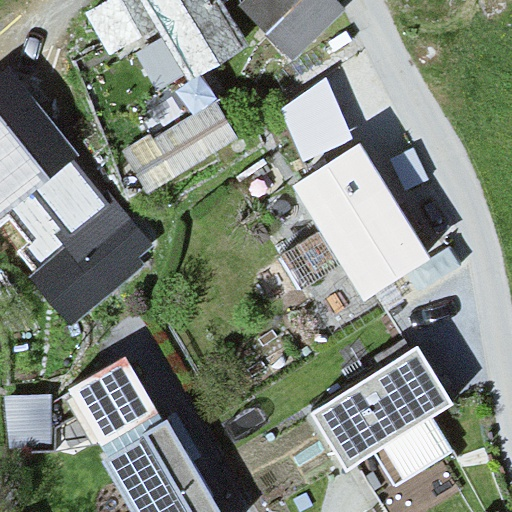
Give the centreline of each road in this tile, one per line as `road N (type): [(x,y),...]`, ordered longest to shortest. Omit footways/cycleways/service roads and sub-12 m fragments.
road 1 (unclassified): [(355,0),(453,175),(503,326),(511,385)]
road 2 (unknown): [(124,311),(238,511)]
